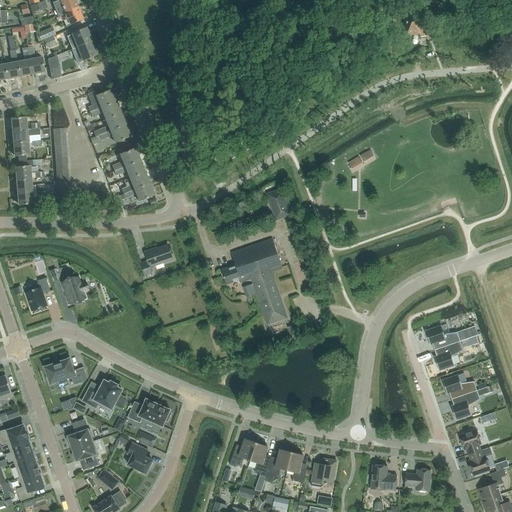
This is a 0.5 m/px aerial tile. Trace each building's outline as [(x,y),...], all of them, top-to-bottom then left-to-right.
[(60,0),(53,3),(57,15),(65,12),(78,6),(75,0),(60,0)] [(65,12),(60,14),(62,21),(68,19),(70,24),(83,19),(78,6),(65,12)] [(394,20),(391,12),(380,16),(382,24),(394,20)] [(407,15),(408,35),(420,34),(421,36),(428,35),(427,25),(420,26),(419,14),(407,15)] [(52,27),(38,33),(41,41),(56,35),(52,27)] [(71,33),(77,47),(92,41),(86,27),(71,33)] [(44,40),(47,49),(53,46),(52,44),(56,43),(53,36),(44,40)] [(77,47),(72,49),(77,62),(82,60),(97,54),(92,41),(77,47)] [(29,56),(29,59),(32,73),(45,71),(42,57),(35,58),(33,46),(27,47),(29,55),(29,56)] [(46,52),(49,58),(58,55),(56,49),(46,52)] [(58,55),(49,58),(47,59),(49,65),(60,60),(58,55)] [(29,59),(17,61),(20,76),(32,73),(29,59)] [(17,61),(5,64),(8,78),(20,76),(17,61)] [(96,95),(99,102),(88,107),(90,112),(116,101),(111,89),(96,95)] [(103,112),(105,119),(121,112),(116,101),(90,112),(92,117),(103,112)] [(126,124),(121,112),(105,119),(110,130),(126,124)] [(26,116),(11,118),(12,130),(27,129),(26,116)] [(107,131),(95,136),(95,137),(90,139),(92,145),(102,141),(102,140),(112,135),(115,142),(131,135),(126,124),(110,130),(107,132),(107,131)] [(94,132),(95,136),(107,131),(105,127),(94,132)] [(12,130),(13,143),(28,141),(27,136),(40,135),(40,128),(31,129),(27,130),(27,129),(12,130)] [(28,141),(13,143),(14,155),(18,155),(18,161),(26,160),(26,154),(29,154),(28,147),(41,146),(40,140),(28,141)] [(120,154),(123,161),(112,165),(114,170),(140,159),(136,147),(120,154)] [(370,150),(360,156),(365,164),(375,159),(370,150)] [(353,171),(363,165),(359,157),(348,163),(353,171)] [(26,160),(18,161),(18,166),(15,166),(16,179),(31,178),(36,177),(36,178),(43,177),(43,171),(31,172),(30,165),(41,164),(40,159),(26,160)] [(127,171),(129,177),(145,171),(140,159),(114,170),(116,175),(127,171)] [(132,184),(134,189),(150,182),(145,171),(129,177),(132,184)] [(17,191),(32,190),(31,178),(16,179),(17,191)] [(118,207),(124,205),(122,199),(125,198),(136,194),(139,200),(155,194),(150,182),(134,189),(130,190),(123,193),(113,197),(118,207)] [(18,204),(33,203),(33,196),(45,195),(45,194),(54,193),(54,188),(45,189),(36,190),(32,190),(17,191),(18,204)] [(280,190),(267,195),(275,220),(289,215),(280,190)] [(72,204),(73,192),(59,191),(59,204),(72,204)] [(286,318),(282,307),(270,272),(282,268),(272,240),(230,254),(235,267),(221,272),(225,284),(239,279),(240,282),(251,278),(267,324),(286,318)] [(147,262),(140,264),(145,276),(152,274),(150,268),(173,260),(168,245),(155,250),(154,249),(144,252),(147,262)] [(40,257),(32,260),(37,274),(45,271),(40,257)] [(53,260),(46,263),(54,284),(60,281),(53,260)] [(25,293),(32,312),(47,306),(43,294),(50,292),(46,278),(38,281),(40,288),(25,293)] [(63,284),(69,303),(73,302),(74,303),(81,301),(80,300),(84,298),(82,292),(87,290),(85,283),(80,285),(77,279),(73,280),(73,279),(66,281),(67,282),(63,284)] [(460,341),(457,333),(443,335),(440,326),(425,332),(430,345),(432,344),(434,350),(460,341)] [(460,341),(477,335),(474,327),(457,333),(460,341)] [(451,357),(463,350),(460,341),(434,350),(436,357),(434,357),(438,371),(454,365),(451,357)] [(43,367),(50,385),(51,385),(50,384),(59,381),(60,384),(68,381),(67,379),(71,377),(74,386),(85,382),(87,378),(83,368),(74,371),(70,359),(70,358),(43,367)] [(5,375),(0,377),(0,397),(1,401),(11,397),(13,397),(5,375)] [(451,399),(477,391),(473,382),(460,384),(457,375),(441,381),(446,394),(449,393),(451,399)] [(117,385),(110,382),(109,384),(104,381),(98,392),(90,388),(83,401),(96,408),(98,403),(105,406),(104,408),(110,411),(111,409),(111,410),(122,390),(116,387),(117,385)] [(479,390),(477,391),(479,397),(490,393),(488,387),(486,388),(479,390)] [(451,406),(455,420),(471,415),(468,406),(479,400),(479,397),(477,391),(451,399),(453,406),(451,406)] [(59,399),(62,408),(74,405),(72,396),(59,399)] [(167,422),(171,414),(169,413),(170,410),(146,399),(143,406),(134,402),(127,418),(140,423),(142,418),(162,427),(165,421),(167,422)] [(72,409),(84,415),(87,408),(76,402),(72,409)] [(18,409),(6,412),(8,420),(20,416),(18,409)] [(70,444),(72,449),(94,442),(89,429),(87,430),(84,420),(72,424),(75,434),(68,437),(68,438),(66,439),(68,445),(70,444)] [(7,442),(9,448),(28,441),(27,440),(28,440),(27,440),(23,428),(23,427),(23,426),(12,430),(12,428),(0,431),(0,440),(1,444),(7,442)] [(466,449),(469,455),(480,451),(478,445),(481,444),(476,430),(459,436),(464,450),(466,449)] [(156,439),(140,432),(137,440),(152,447),(156,439)] [(118,441),(126,445),(129,438),(121,434),(118,441)] [(243,459),(250,461),(256,443),(245,439),(241,451),(235,449),(229,465),(235,467),(236,464),(241,466),(243,459)] [(28,441),(9,448),(14,463),(33,456),(28,441)] [(94,442),(72,449),(74,454),(71,455),(73,461),(76,460),(76,461),(84,459),(87,469),(99,465),(96,455),(98,454),(94,442)] [(128,465),(146,474),(148,468),(150,469),(153,463),(151,462),(152,461),(145,457),(148,451),(132,443),(127,454),(132,457),(128,465)] [(258,475),(261,476),(260,480),(265,481),(266,477),(266,475),(270,460),(263,459),(267,447),(256,443),(250,461),(257,463),(254,471),(258,473),(258,475)] [(489,448),(480,451),(469,455),(471,461),(468,462),(473,476),(490,470),(485,456),(491,454),(489,448)] [(278,478),(280,469),(287,471),(291,453),(280,450),(277,462),(270,460),(266,475),(266,477),(265,481),(273,483),(277,481),(278,477),(278,478)] [(303,456),(291,453),(287,471),(294,473),(292,481),(303,484),(306,469),(300,468),(303,456)] [(33,456),(14,463),(19,477),(38,471),(38,469),(37,469),(33,457),(33,456)] [(336,461),(323,459),(322,465),(315,464),(311,486),(320,487),(324,484),(332,486),(336,461)] [(387,467),(372,465),(371,489),(385,490),(396,491),(397,476),(386,475),(387,467)] [(478,490),(481,501),(500,495),(497,486),(503,484),(501,478),(506,476),(503,469),(490,474),(492,481),(485,483),(486,487),(478,490)] [(406,474),(405,486),(415,487),(415,490),(429,491),(431,471),(417,470),(416,475),(406,474)] [(38,471),(19,477),(22,488),(17,489),(17,490),(20,500),(21,501),(33,497),(34,497),(34,496),(32,491),(42,487),(44,487),(43,486),(39,475),(39,474),(38,471)] [(113,478),(107,485),(112,490),(118,482),(113,478)] [(253,484),(243,481),(242,487),(251,490),(253,484)] [(237,496),(253,500),(255,492),(240,487),(237,496)] [(92,508),(94,511),(114,511),(119,509),(118,509),(127,503),(119,492),(111,497),(92,508)] [(485,511),(487,511),(492,510),(498,508),(498,511),(501,511),(503,511),(511,511),(511,507),(511,508),(509,502),(504,504),(500,495),(481,501),(485,511)] [(332,499),(318,496),(317,505),(330,507),(332,499)] [(275,497),(273,506),(287,509),(289,501),(275,497)] [(224,511),(226,506),(215,502),(212,511),(224,511)] [(382,511),(383,505),(380,502),(377,502),(374,504),(374,511),(382,511)]
